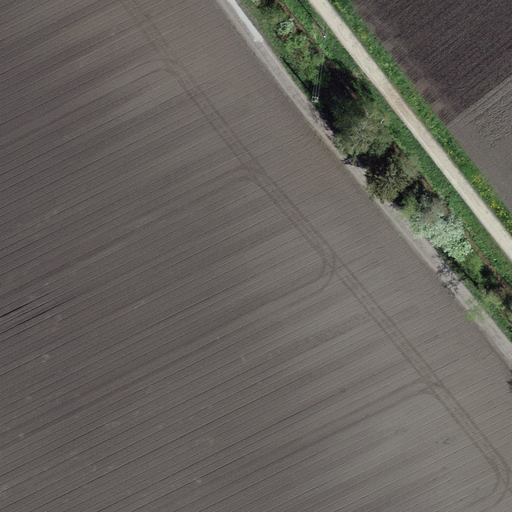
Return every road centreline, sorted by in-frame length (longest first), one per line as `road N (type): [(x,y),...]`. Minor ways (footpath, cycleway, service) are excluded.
road 1 (track): [(511,359),(228,0)]
road 2 (track): [(511,258),(311,0)]
